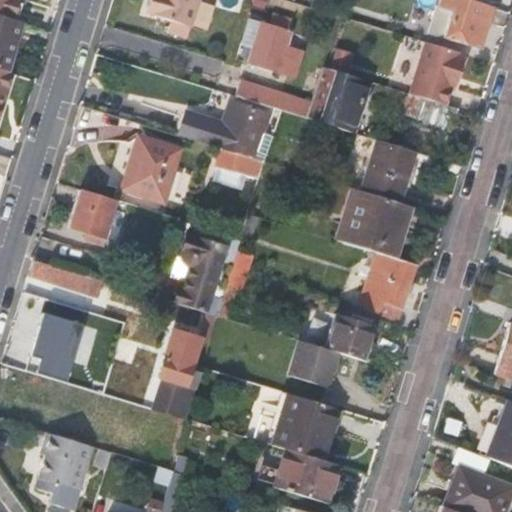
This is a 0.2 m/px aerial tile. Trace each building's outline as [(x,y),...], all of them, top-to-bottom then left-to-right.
[(0,0),(0,15),(14,20),(19,0),(0,0)] [(150,0),(146,14),(170,21),(167,33),(186,38),(197,0),(150,0)] [(444,0),(434,33),(444,36),(454,0),(444,0)] [(476,46),(489,6),(469,0),(454,0),(444,36),(476,46)] [(0,70),(7,72),(23,23),(14,20),(0,15),(0,70)] [(277,72),(289,35),(259,26),(248,64),(277,72)] [(458,76),(464,55),(424,43),(409,94),(411,94),(445,104),(454,75),(458,76)] [(322,68),(310,107),(306,119),(323,124),(334,87),(363,97),(368,81),(322,68)] [(0,100),(8,73),(7,72),(0,70),(0,110),(3,101),(0,100)] [(240,87),(237,98),(279,111),(306,119),(310,107),(240,87)] [(452,126),(458,108),(445,104),(411,94),(406,112),(452,126)] [(194,117),(187,140),(219,149),(229,152),(252,159),(266,114),(238,105),(231,129),(194,117)] [(147,196),(163,144),(121,131),(105,183),(147,196)] [(399,204),(415,152),(375,140),(359,191),(399,204)] [(229,152),(219,149),(214,167),(223,170),(229,152)] [(259,161),(252,159),(229,152),(223,170),(254,179),(259,161)] [(393,257),(408,206),(399,204),(359,191),(352,189),(337,240),(372,250),(393,257)] [(114,202),(82,192),(70,228),(88,233),(86,240),(100,245),(114,202)] [(235,256),(239,241),(227,237),(224,248),(218,246),(199,311),(205,313),(223,252),(235,256)] [(197,240),(177,304),(199,311),(218,246),(197,240)] [(406,278),(410,262),(393,257),(372,250),(356,304),(394,317),(403,287),(406,278)] [(95,279),(34,260),(29,274),(69,287),(90,293),(95,279)] [(29,274),(26,287),(65,300),(69,287),(29,274)] [(412,280),(406,278),(403,287),(409,289),(412,280)] [(234,289),(225,286),(216,316),(226,319),(234,289)] [(250,318),(321,341),(328,319),(256,297),(250,318)] [(216,316),(206,313),(199,334),(204,336),(203,341),(208,343),(216,316)] [(337,353),(361,360),(371,327),(335,316),(325,349),(337,353)] [(511,326),(498,364),(511,368),(511,326)] [(170,329),(155,377),(163,379),(157,399),(178,405),(178,410),(187,411),(194,388),(183,385),(198,337),(170,329)] [(337,353),(325,349),(297,341),(286,376),(326,387),(337,353)] [(313,456),(329,406),(282,392),(266,443),(283,448),(313,456)] [(157,399),(154,409),(185,418),(187,411),(178,410),(178,405),(157,399)] [(511,401),(509,401),(488,458),(511,467),(511,401)] [(94,446),(49,433),(43,452),(48,454),(39,485),(58,491),(54,503),(75,510),(94,446)] [(324,502),(337,463),(313,456),(283,448),(272,486),(324,502)] [(461,463),(459,466),(484,476),(485,473),(461,463)] [(443,506),(457,511),(503,511),(511,489),(511,483),(485,473),(484,476),(459,466),(443,506)]
